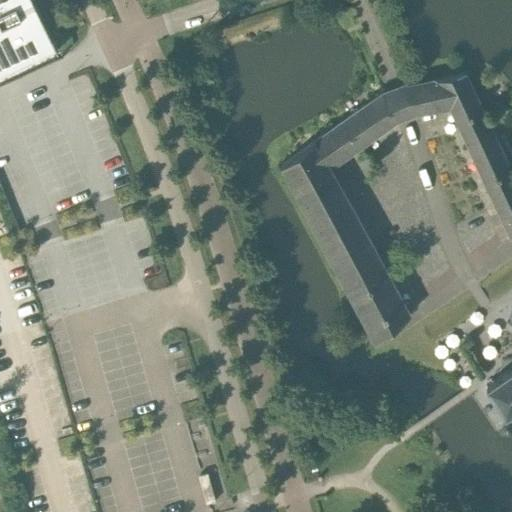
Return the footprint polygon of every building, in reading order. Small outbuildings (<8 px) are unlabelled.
[(0,0),(0,80),(60,54),(36,0),(0,0)] [(395,87),(404,116),(413,112),(450,106),(511,239),(511,238),(511,172),(465,72),(412,86),(411,82),(402,84),(395,87)] [(317,144),(330,166),(396,119),(404,116),(395,87),(387,90),(385,91),(317,144)] [(330,166),(317,144),(282,164),(376,342),(387,332),(410,314),(330,166)] [(511,309),(511,366),(486,385),(505,413),(511,408),(511,309)] [(510,433),(511,431),(511,419),(510,419),(507,419),(505,420),(503,422),(501,424),(501,427),(503,430),(504,432),(507,433),(510,433)]
